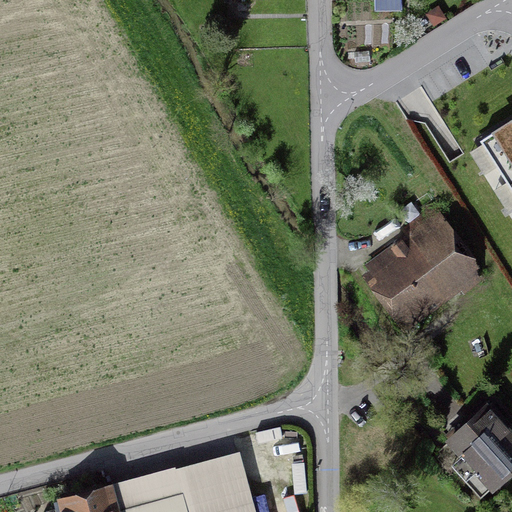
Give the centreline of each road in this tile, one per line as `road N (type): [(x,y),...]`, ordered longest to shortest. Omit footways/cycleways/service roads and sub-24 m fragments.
road 1 (residential): [(325,405),(0,483)]
road 2 (residential): [(320,110),(325,405)]
road 3 (residential): [(509,0),(320,110)]
